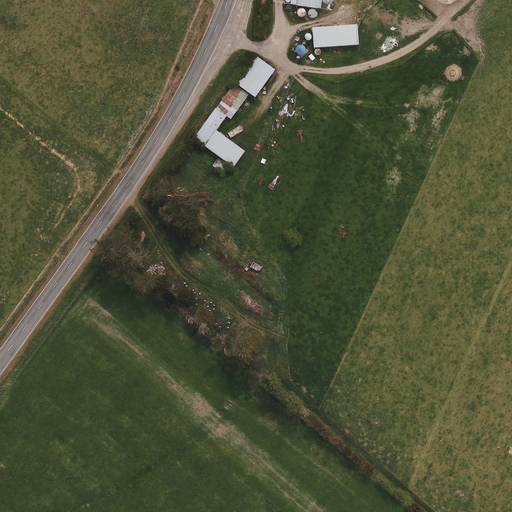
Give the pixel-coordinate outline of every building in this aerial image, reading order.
[(290,0),(290,5),(320,9),(321,0),(290,0)] [(358,46),(357,26),(313,29),(314,48),(358,46)] [(275,71),(256,58),(236,85),(255,98),(275,71)] [(248,96),(234,85),(194,138),(233,168),(245,153),(216,131),(227,117),(231,120),(248,96)] [(230,168),(219,160),(212,169),(223,177),(230,168)]
